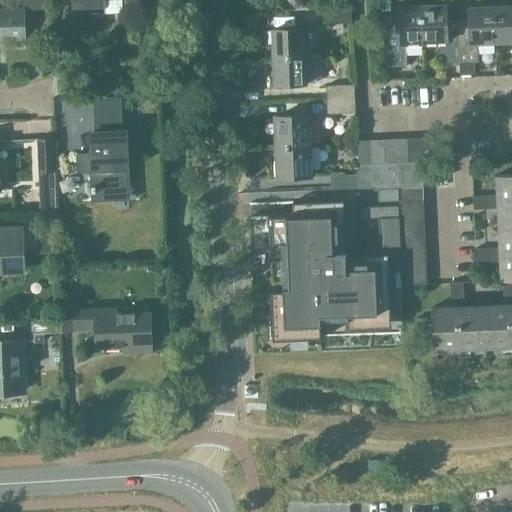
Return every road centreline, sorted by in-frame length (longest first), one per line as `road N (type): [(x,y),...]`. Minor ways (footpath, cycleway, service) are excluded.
road 1 (residential): [(196,493),(225,430),(210,0)]
road 2 (residential): [(361,0),(370,120),(450,115),(461,126),(462,189),(442,204),(445,254)]
road 3 (tertiary): [(196,493),(154,478),(0,485)]
